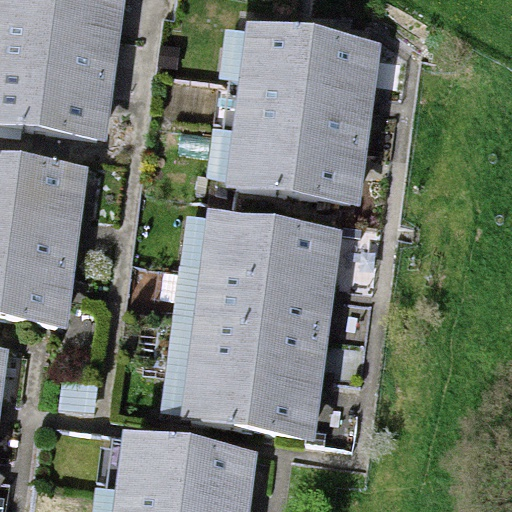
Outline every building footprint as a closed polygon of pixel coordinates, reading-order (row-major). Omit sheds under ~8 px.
[(119,0),(0,0),(0,28),(113,45),(119,0)] [(113,45),(0,28),(0,77),(105,93),(113,45)] [(375,59),(257,42),(249,93),(367,111),(375,59)] [(105,93),(0,77),(0,127),(98,143),(105,93)] [(367,111),(249,93),(242,141),(360,159),(367,111)] [(360,159),(242,141),(234,190),(352,208),(360,159)] [(79,182),(0,170),(0,222),(71,233),(79,182)] [(71,233),(0,222),(0,271),(64,281),(71,233)] [(338,244),(220,228),(213,280),(331,296),(338,244)] [(64,281),(0,271),(0,322),(56,331),(64,281)] [(331,296),(213,280),(206,328),(324,344),(331,296)] [(324,344),(206,328),(200,377),(318,393),(324,344)] [(318,393),(200,377),(193,425),(311,441),(318,393)] [(245,511),(253,467),(135,449),(127,500),(205,511),(245,511)] [(205,511),(127,500),(124,511),(205,511)]
